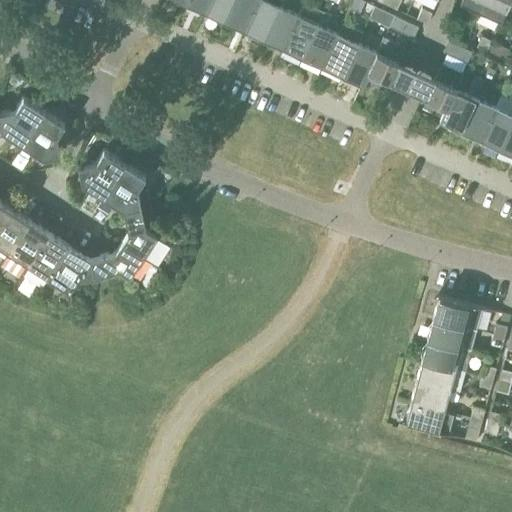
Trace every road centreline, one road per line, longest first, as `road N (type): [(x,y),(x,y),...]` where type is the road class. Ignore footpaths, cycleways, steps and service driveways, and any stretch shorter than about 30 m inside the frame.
road 1 (residential): [(132,18),(388,132)]
road 2 (residential): [(341,225),(93,109)]
road 3 (residential): [(511,271),(341,225)]
road 4 (residential): [(388,132),(448,0)]
road 5 (residential): [(388,132),(511,187)]
